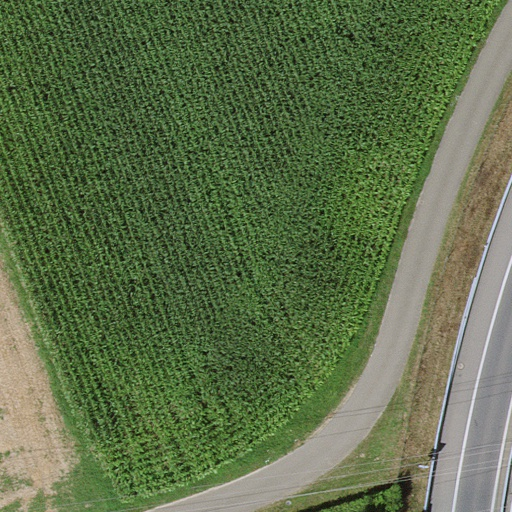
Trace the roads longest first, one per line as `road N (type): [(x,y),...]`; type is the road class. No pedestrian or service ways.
road 1 (track): [(511,21),(430,205),(376,386),(347,430),(301,469),(184,511)]
road 2 (motorway): [(511,331),(474,511)]
